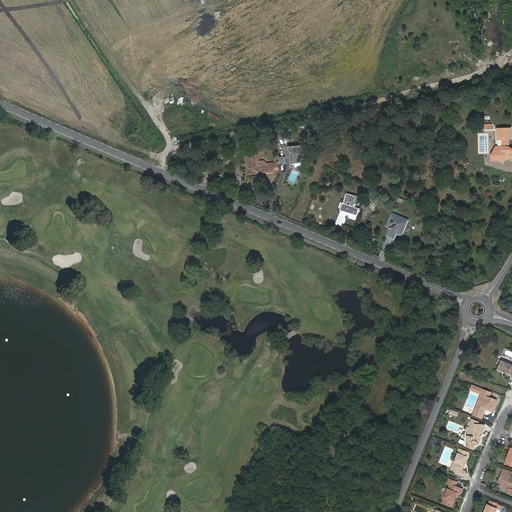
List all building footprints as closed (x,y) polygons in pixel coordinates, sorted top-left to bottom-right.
[(511,125),(502,126),(502,137),(507,137),(507,144),(503,143),(503,144),(497,152),(503,156),(502,158),(507,161),(510,157),(511,156),(511,144),(511,137),(511,125)] [(289,153),(291,152),(292,164),(301,163),(300,151),(303,151),(303,146),(288,147),(289,153)] [(257,154),(245,154),(246,166),(248,166),(249,174),(275,171),(273,164),(258,165),(257,154)] [(292,170),(288,182),(295,184),(299,172),(292,170)] [(340,211),(356,216),(358,209),(353,207),(353,205),(358,206),(360,198),(346,194),(343,203),(342,203),(340,211)] [(391,229),(387,238),(394,240),(396,235),(397,232),(398,232),(399,229),(404,231),(408,221),(391,213),(385,226),(391,229)] [(511,363),(501,360),(497,369),(511,375),(511,363)] [(482,389),(472,385),(471,390),(482,394),(478,404),(479,404),(477,411),(475,410),(473,415),(482,418),(484,413),(482,413),(483,408),(486,407),(491,409),(495,399),(489,397),(491,393),(483,390),(482,392),(481,391),(482,389)] [(496,400),(495,399),(491,409),(486,407),(483,408),(482,413),(484,413),(485,409),(492,411),(496,400)] [(477,444),(478,443),(477,441),(481,442),(481,434),(483,434),(483,430),(484,430),(484,426),(477,425),(478,423),(471,420),(470,425),(469,429),(468,429),(467,442),(468,442),(470,442),(468,448),(473,450),(475,447),(476,446),(477,445),(477,444)] [(464,463),(465,463),(469,454),(459,450),(451,470),(456,472),(456,474),(463,477),(465,472),(462,471),(465,466),(463,465),(464,463)] [(509,491),(508,493),(511,494),(511,476),(510,476),(511,473),(504,469),(499,480),(503,482),(502,484),(501,485),(510,489),(509,491)] [(448,490),(444,498),(442,503),(451,507),(455,497),(457,493),(459,494),(460,494),(462,489),(455,486),(457,482),(448,479),(447,483),(450,484),(448,490)]
